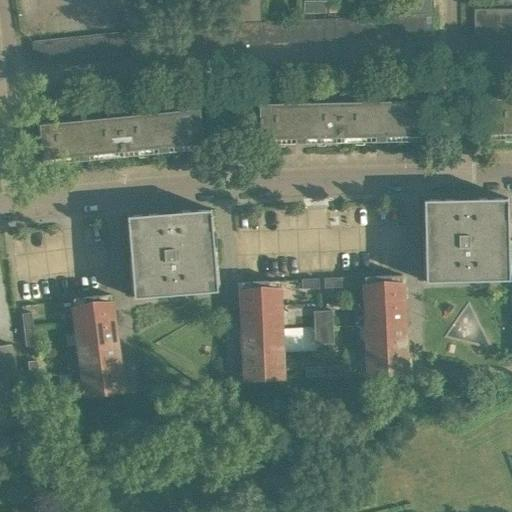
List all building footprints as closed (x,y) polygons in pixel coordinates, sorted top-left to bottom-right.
[(326,12),(326,0),(317,0),(317,12),(326,12)] [(329,0),(329,12),(338,12),(338,0),(329,0)] [(430,0),(386,0),(387,16),(388,16),(399,15),(410,15),(420,14),(431,14),(430,0)] [(486,8),(473,9),(474,34),(486,34),(486,8)] [(499,8),(486,8),(486,34),(499,33),(499,8)] [(511,8),(499,8),(499,33),(511,33),(511,8)] [(420,14),(410,15),(411,36),(421,35),(420,14)] [(431,14),(420,14),(421,35),(432,35),(431,14)] [(399,15),(388,16),(389,37),(400,36),(399,15)] [(410,15),(399,15),(400,36),(411,36),(410,15)] [(377,16),(367,17),(368,38),(378,37),(377,16)] [(387,16),(377,16),(378,37),(389,37),(388,16),(387,16)] [(356,17),(345,18),(346,39),(357,38),(356,17)] [(367,17),(356,17),(357,38),(368,38),(367,17)] [(334,18),(324,19),(325,40),(335,39),(334,18)] [(345,18),(334,18),(335,39),(346,39),(345,18)] [(313,19),(302,20),(303,41),(314,40),(313,19)] [(324,19),(313,19),(314,40),(325,40),(324,19)] [(291,20),(281,21),(282,42),(292,41),(291,20)] [(302,20),(291,20),(292,41),(303,41),(302,20)] [(270,21),(259,22),(260,43),(271,42),(270,21)] [(281,21),(270,21),(271,42),(282,42),(281,21)] [(259,22),(248,23),(249,43),(260,43),(259,22)] [(238,23),(227,24),(228,44),(239,44),(238,23)] [(248,23),(238,23),(239,44),(249,43),(248,23)] [(216,24),(205,25),(206,45),(217,45),(216,24)] [(227,24),(216,24),(217,45),(228,44),(227,24)] [(188,26),(181,26),(184,47),(195,46),(193,25),(188,26)] [(205,25),(193,25),(195,46),(206,45),(205,25)] [(181,26),(171,27),(173,48),(184,47),(181,26)] [(171,27),(160,28),(162,49),(173,48),(171,27)] [(160,28),(149,30),(151,50),(162,49),(160,28)] [(149,30),(139,31),(141,52),(151,50),(149,30)] [(139,31),(128,32),(130,53),(141,52),(139,31)] [(128,32),(117,33),(119,54),(130,53),(128,32)] [(117,33),(106,34),(109,55),(119,54),(117,33)] [(106,34),(96,35),(98,56),(109,55),(106,34)] [(96,35),(85,36),(87,57),(98,56),(96,35)] [(85,36),(74,37),(77,58),(87,57),(85,36)] [(74,37),(64,38),(66,59),(77,58),(74,37)] [(64,38),(53,40),(55,60),(66,59),(64,38)] [(53,40),(42,41),(44,62),(55,60),(53,40)] [(42,41),(31,42),(34,63),(44,62),(42,41)] [(487,138),(511,137),(511,97),(486,98),(487,138)] [(419,99),(339,101),(339,142),(420,140),(419,99)] [(339,101),(258,103),(259,143),(339,142),(339,101)] [(199,107),(119,115),(123,155),(203,147),(199,107)] [(123,155),(119,115),(38,124),(42,164),(123,155)] [(509,279),(507,197),(423,199),(425,281),(509,279)] [(210,208),(126,215),(133,297),(217,290),(210,208)] [(365,301),(402,299),(401,274),(364,276),(365,301)] [(340,277),(324,278),(324,287),(341,286),(340,277)] [(318,278),(301,279),(302,288),(318,287),(318,278)] [(242,306),(279,304),(278,280),(241,282),(242,306)] [(76,323),(112,318),(109,293),(72,298),(76,323)] [(403,323),(402,299),(365,301),(366,325),(403,323)] [(279,304),(242,306),(243,330),(280,329),(279,304)] [(313,311),(314,327),(323,327),(323,310),(313,311)] [(323,327),(333,326),(332,310),(323,310),(323,327)] [(31,312),(21,313),(24,330),(33,328),(31,312)] [(115,342),(112,318),(76,323),(79,346),(115,342)] [(403,323),(366,325),(367,349),(404,347),(403,323)] [(324,343),(333,343),(333,326),(323,327),(324,343)] [(314,343),(324,343),(323,327),(314,327),(314,343)] [(24,330),(26,346),(35,345),(33,328),(24,330)] [(280,329),(243,330),(244,354),(281,353),(280,329)] [(0,381),(18,378),(11,342),(0,344),(0,381)] [(118,366),(115,342),(79,346),(82,370),(118,366)] [(405,372),(404,347),(367,349),(368,373),(405,372)] [(282,377),(281,353),(244,354),(245,379),(282,377)] [(37,360),(27,361),(29,377),(39,376),(37,360)] [(344,365),(328,366),(328,375),(345,375),(344,365)] [(122,390),(118,366),(82,370),(85,395),(122,390)] [(322,366),(305,367),(306,376),(322,376),(322,366)] [(29,377),(31,394),(41,393),(39,376),(29,377)] [(36,469),(26,471),(29,483),(39,480),(36,469)]
